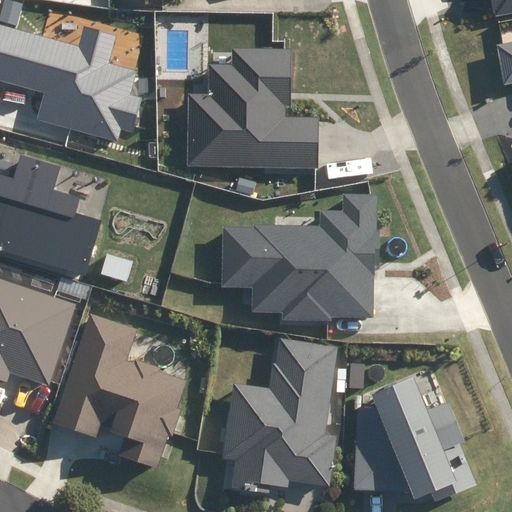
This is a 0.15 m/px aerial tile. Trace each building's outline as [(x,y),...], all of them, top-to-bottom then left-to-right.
[(511,0),(489,0),(493,20),(511,16),(511,0)] [(37,118),(118,142),(122,130),(132,133),(142,98),(130,95),(137,71),(108,63),(116,35),(85,26),(79,47),(0,24),(0,79),(44,92),(37,118)] [(511,42),(498,45),(506,86),(511,84),(511,42)] [(188,165),(318,168),(319,117),(286,116),(286,105),(290,105),(291,49),(232,48),(232,64),(210,63),(209,94),(189,94),(188,165)] [(90,174),(0,146),(0,249),(88,276),(105,220),(78,212),(90,174)] [(332,318),(373,318),(374,276),(375,276),(375,266),(379,267),(380,233),(377,233),(377,196),(344,195),(344,213),(320,212),(321,227),(254,226),(255,230),(224,228),(222,288),(253,288),(253,313),(282,313),(283,321),(333,322),(332,318)] [(0,379),(10,382),(13,373),(52,386),(79,305),(0,278),(0,379)] [(144,325),(95,309),(57,426),(103,441),(105,434),(121,440),(115,458),(162,473),(193,379),(133,359),(144,325)] [(235,383),(225,460),(237,461),(234,487),(260,491),(261,483),(291,487),(292,481),(333,487),(340,435),(329,434),(340,346),(281,338),(278,363),(276,363),(272,388),(235,383)] [(417,376),(375,394),(380,408),(359,408),(356,490),(415,491),(418,499),(451,486),(455,494),(479,485),(463,443),(468,441),(452,401),(431,410),(417,376)]
